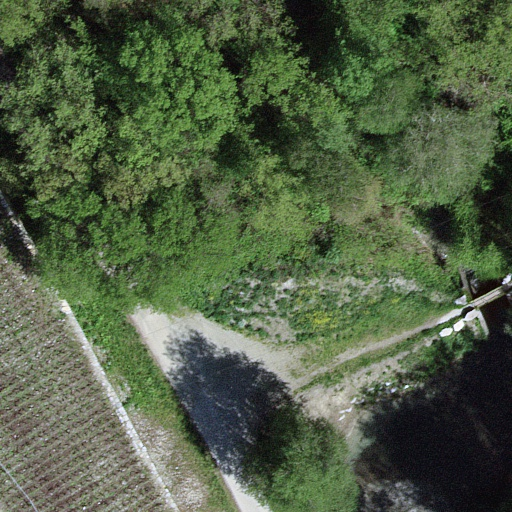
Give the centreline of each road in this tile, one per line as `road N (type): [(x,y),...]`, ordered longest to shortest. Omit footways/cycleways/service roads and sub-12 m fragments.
road 1 (track): [(250,511),(152,331),(0,94)]
road 2 (track): [(458,314),(206,430)]
